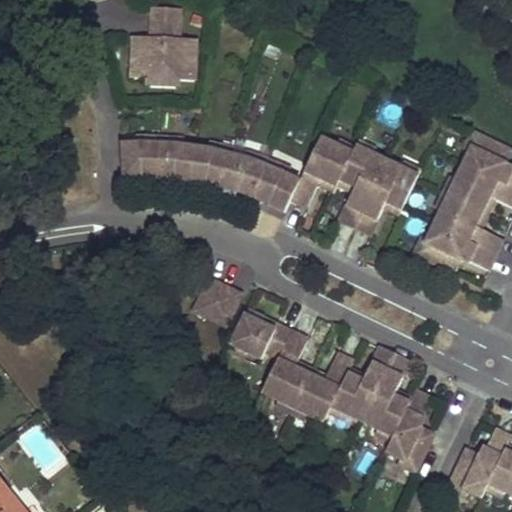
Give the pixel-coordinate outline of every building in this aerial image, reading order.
[(181,10),(152,8),(151,38),(141,38),(140,57),(133,57),(132,79),(195,82),(196,61),(191,61),(192,40),(180,40),(181,10)] [(141,38),(134,38),(133,57),(140,57),(141,38)] [(472,132),(464,148),(471,151),(479,136),(472,132)] [(149,144),(137,144),(123,144),(125,177),(175,178),(207,185),(255,200),(286,213),(292,200),(300,182),(291,178),(279,173),(282,166),(261,158),(258,166),(247,162),(233,158),(236,151),(225,147),(223,155),(211,152),(183,146),(171,144),(172,137),(160,136),(149,136),(149,144)] [(511,170),(504,167),(511,151),(479,136),(471,151),(464,166),(457,181),(449,197),(442,212),(435,227),(428,242),(420,258),(437,266),(453,274),(461,258),(489,272),(496,256),(504,241),(482,230),(476,227),(483,212),(490,198),(496,201),(511,208),(511,170)] [(184,138),(172,137),(171,144),(183,146),(184,138)] [(339,147),(321,139),(300,182),(292,200),(308,208),(319,187),(322,180),(337,187),(340,180),(356,188),(353,194),(342,216),(358,223),(373,231),(383,209),(387,203),(402,210),(418,177),(403,169),(373,155),(358,148),(354,155),(339,147)] [(358,148),(342,140),(339,147),(354,155),(358,148)] [(377,149),(361,141),(358,148),(373,155),(377,149)] [(225,147),(212,144),(211,152),(223,155),(225,147)] [(261,158),(249,155),(247,162),(258,166),(261,158)] [(418,177),(422,170),(406,163),(403,169),(418,177)] [(294,171),(282,166),(279,173),(291,178),(294,171)] [(443,193),(449,197),(457,181),(450,177),(443,193)] [(337,187),(322,180),(319,187),(334,194),(337,187)] [(356,188),(340,180),(337,187),(353,194),(356,188)] [(435,209),(442,212),(449,197),(443,193),(435,209)] [(489,216),(496,201),(490,198),(483,212),(489,216)] [(387,203),(383,209),(399,217),(402,210),(387,203)] [(489,216),(483,212),(476,227),(482,230),(489,216)] [(354,230),(358,223),(342,216),(339,223),(354,230)] [(354,230),(370,238),(373,231),(358,223),(354,230)] [(413,255),(420,258),(428,242),(421,239),(413,255)] [(450,280),(453,274),(437,266),(434,273),(450,280)] [(197,309),(228,326),(240,303),(238,291),(213,278),(197,309)] [(433,403),(417,395),(414,402),(410,408),(395,400),(398,394),(409,372),(394,364),(378,357),(367,379),(364,385),(348,377),(352,371),(355,364),(339,355),(328,377),(325,384),(310,376),(295,369),(299,362),(310,340),(294,332),(279,325),(276,331),(263,324),(266,318),(250,310),(233,344),(248,352),(263,359),(267,351),(280,358),(262,393),(279,401),(294,409),(310,417),(324,424),(329,416),(332,409),(348,417),(363,425),(378,433),(394,441),(391,448),(386,456),(401,464),(417,472),(434,439),(418,431),(433,403)] [(276,331),(279,325),(266,318),(263,324),(276,331)] [(248,352),(233,344),(229,351),(245,359),(248,352)] [(397,359),(381,351),(378,357),(394,364),(397,359)] [(394,364),(409,372),(412,367),(397,359),(394,364)] [(310,376),(313,369),(299,362),(295,369),(310,376)] [(325,384),(328,377),(313,369),(310,376),(325,384)] [(348,377),(364,385),(367,379),(352,371),(348,377)] [(410,408),(414,402),(398,394),(395,400),(410,408)] [(294,409),(279,401),(275,408),(291,416),(294,409)] [(310,417),(294,409),(291,416),(306,424),(310,417)] [(348,417),(332,409),(329,416),(344,424),(348,417)] [(48,478),(67,462),(38,426),(19,442),(48,478)] [(394,441),(378,433),(375,440),(391,448),(394,441)] [(511,462),(501,457),(504,451),(508,443),(492,436),(478,464),(463,457),(448,491),(464,498),(479,505),(483,498),(486,491),(501,498),(511,502),(511,462)] [(511,462),(511,454),(504,451),(501,457),(511,462)] [(417,472),(401,464),(398,471),(414,479),(417,472)] [(27,511),(0,480),(0,511),(27,511)] [(464,498),(448,491),(445,497),(460,505),(464,498)] [(486,491),(483,498),(498,505),(501,498),(486,491)]
